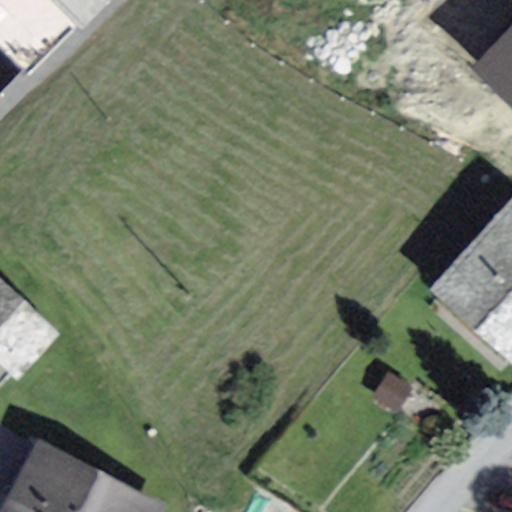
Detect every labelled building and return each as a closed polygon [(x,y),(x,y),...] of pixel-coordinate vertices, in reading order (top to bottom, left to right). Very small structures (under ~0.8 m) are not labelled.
[(56,0),(85,29),(113,0),(56,0)] [(511,0),(456,62),(511,110),(511,0)] [(511,188),(427,285),(511,359),(511,188)] [(58,328),(0,273),(0,356),(16,372),(58,328)] [(300,511),(372,431),(279,350),(193,446),(268,511),(300,511)] [(154,511),(163,495),(32,436),(0,506),(0,511),(154,511)]
